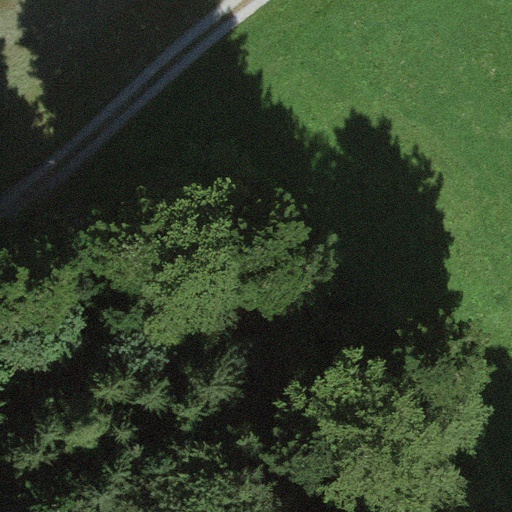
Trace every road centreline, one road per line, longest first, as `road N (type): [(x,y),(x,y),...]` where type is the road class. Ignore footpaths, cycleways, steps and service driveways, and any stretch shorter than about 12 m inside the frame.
road 1 (track): [(0,361),(196,322),(250,329),(301,347),(354,387),(439,511)]
road 2 (track): [(0,212),(64,168),(251,0)]
